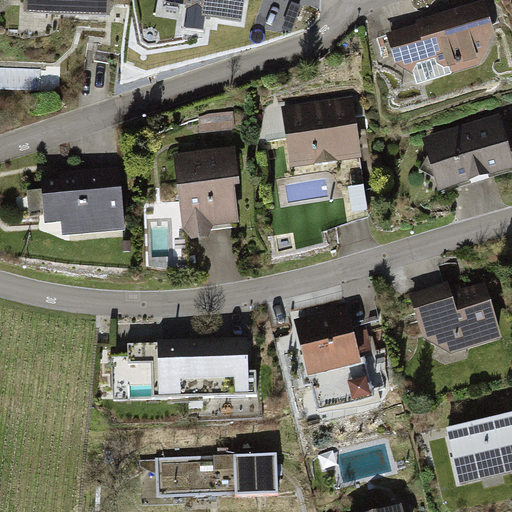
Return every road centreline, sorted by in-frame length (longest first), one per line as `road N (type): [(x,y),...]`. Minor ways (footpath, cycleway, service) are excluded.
road 1 (residential): [(0,284),(97,303),(236,296),(511,223)]
road 2 (residential): [(0,150),(314,41),(336,22),(344,0)]
